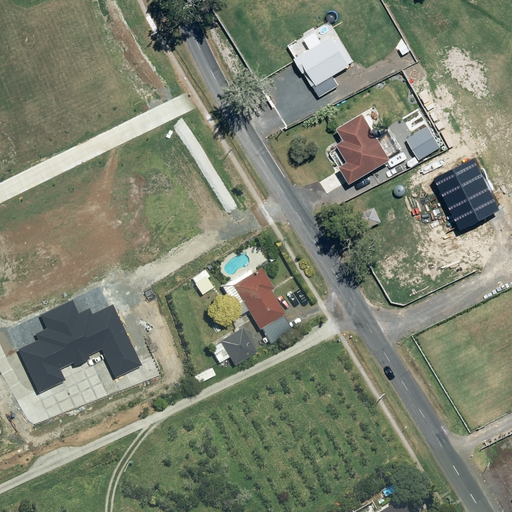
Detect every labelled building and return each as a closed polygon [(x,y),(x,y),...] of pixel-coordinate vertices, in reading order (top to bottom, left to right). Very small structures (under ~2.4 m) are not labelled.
[(297,56),(321,95),(341,83),(335,73),(353,62),(335,33),(297,56)] [(365,56),(375,78),(394,69),(383,47),(365,56)] [(344,163),(354,181),(395,156),(368,110),(341,125),(348,137),(341,141),(351,159),(344,163)] [(221,271),(215,259),(208,262),(214,275),(221,271)] [(248,309),(259,327),(285,312),(271,289),(274,287),(261,266),(234,282),(230,276),(222,280),(227,289),(233,285),(240,297),(231,302),(239,315),(248,309)] [(280,315),(258,330),(268,344),(290,329),(280,315)] [(220,339),(235,364),(257,351),(242,326),(220,339)] [(18,415),(24,427),(31,423),(25,412),(18,415)] [(406,511),(400,501),(381,511),(406,511)]
